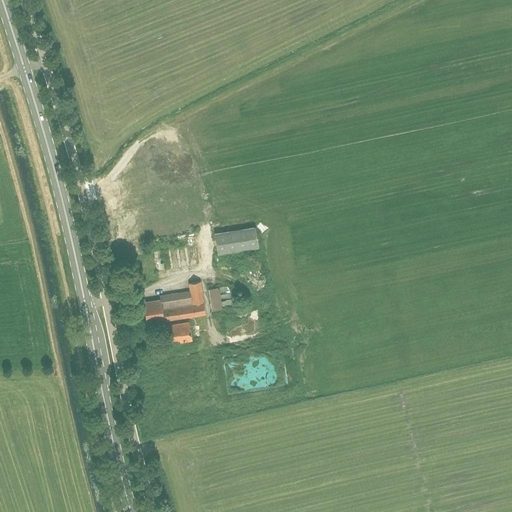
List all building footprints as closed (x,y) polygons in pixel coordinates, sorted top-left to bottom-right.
[(256,229),(214,234),(217,256),(258,251),(256,229)] [(192,232),(150,238),(156,276),(198,270),(192,232)] [(206,314),(200,281),(188,283),(189,291),(160,296),(161,300),(144,303),(147,321),(164,319),(164,321),(200,315),(206,314)] [(231,288),(208,290),(210,310),(232,309),(231,288)] [(192,341),(189,322),(165,326),(168,344),(192,341)] [(250,375),(256,374),(254,361),(222,366),(225,382),(250,378),(250,375)]
